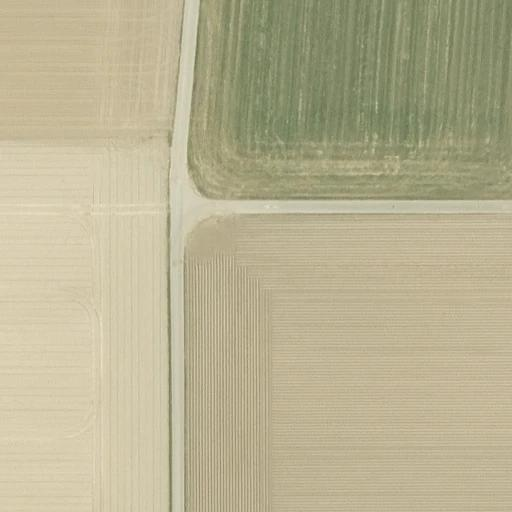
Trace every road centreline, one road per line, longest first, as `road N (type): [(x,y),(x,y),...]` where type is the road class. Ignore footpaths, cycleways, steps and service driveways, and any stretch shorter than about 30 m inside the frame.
road 1 (track): [(511,207),(175,211)]
road 2 (track): [(176,511),(175,211)]
road 3 (track): [(175,211),(190,0)]
